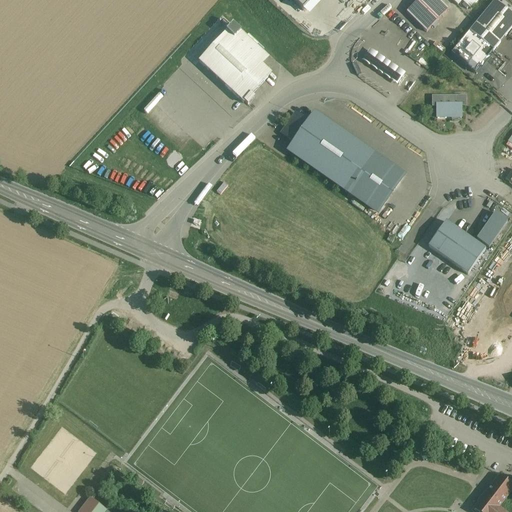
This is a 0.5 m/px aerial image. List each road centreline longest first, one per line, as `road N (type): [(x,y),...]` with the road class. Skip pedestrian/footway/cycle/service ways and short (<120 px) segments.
road 1 (secondary): [(146,250),(463,387)]
road 2 (unclassified): [(146,250),(286,95),(333,85)]
road 3 (secondary): [(0,186),(146,250)]
road 4 (unclassified): [(333,85),(356,90),(461,164)]
